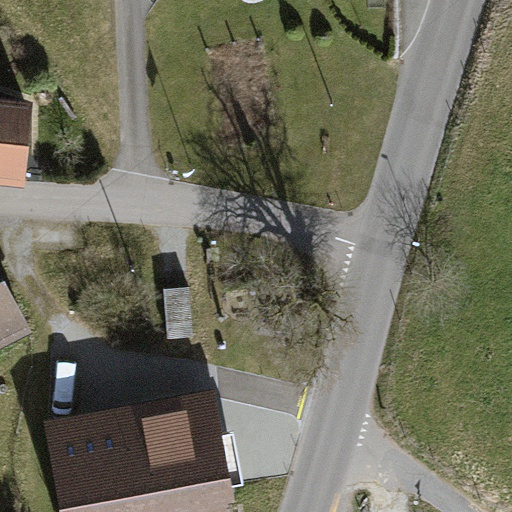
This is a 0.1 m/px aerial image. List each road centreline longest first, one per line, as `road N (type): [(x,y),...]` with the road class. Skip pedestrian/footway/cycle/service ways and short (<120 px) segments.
road 1 (unclassified): [(331,431),(458,0)]
road 2 (track): [(2,199),(29,283),(52,316),(87,343),(156,370),(337,408)]
road 3 (track): [(0,199),(207,209),(270,218),(381,252)]
road 4 (track): [(138,202),(130,0)]
road 5 (unclassified): [(464,511),(331,431)]
